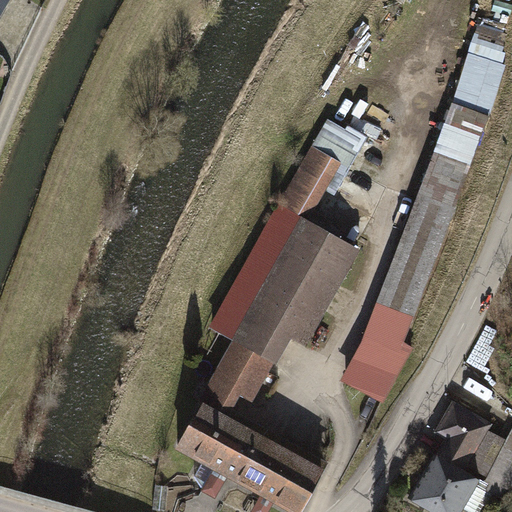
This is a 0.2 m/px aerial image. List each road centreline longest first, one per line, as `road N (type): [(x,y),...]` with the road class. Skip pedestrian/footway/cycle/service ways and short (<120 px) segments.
road 1 (tertiary): [(511,217),(439,372),(353,511)]
road 2 (track): [(0,137),(62,0)]
